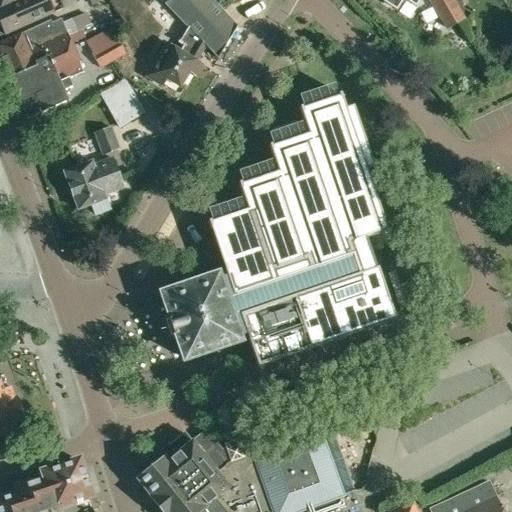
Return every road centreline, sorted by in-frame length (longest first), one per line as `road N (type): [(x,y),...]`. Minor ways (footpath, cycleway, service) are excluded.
road 1 (residential): [(315,0),(437,128),(490,304),(106,438)]
road 2 (tertiary): [(65,312),(91,304),(111,285),(283,0)]
road 3 (tertiary): [(65,312),(0,132)]
road 4 (tertiary): [(106,438),(65,312)]
